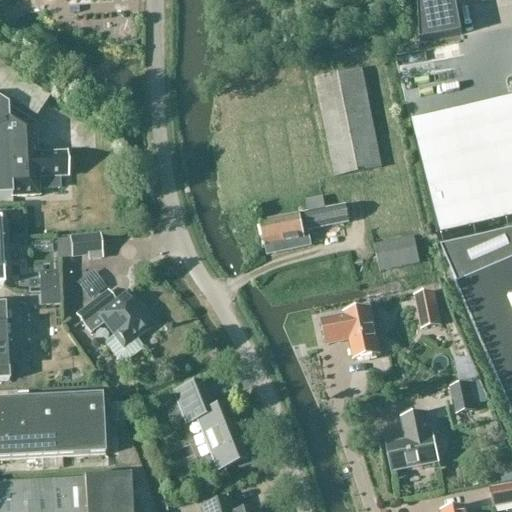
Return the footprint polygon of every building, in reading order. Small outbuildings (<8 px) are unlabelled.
[(462,36),(455,0),(417,0),(420,44),(462,36)] [(0,91),(35,114),(48,96),(2,69),(0,65),(0,91)] [(335,179),(382,170),(362,72),(315,81),(335,179)] [(511,226),(511,99),(411,123),(438,244),(511,226)] [(0,105),(0,199),(10,200),(38,198),(38,180),(66,179),(65,155),(37,156),(35,128),(6,110),(0,105)] [(104,154),(71,154),(73,235),(106,235),(104,154)] [(265,249),(276,247),(278,256),(307,250),(303,234),(350,225),(347,208),(326,213),(323,199),(307,203),(309,216),(261,226),(265,249)] [(98,239),(56,244),(58,260),(88,257),(89,264),(101,262),(98,239)] [(380,275),(420,266),(414,239),(374,247),(380,275)] [(511,265),(457,289),(511,415),(511,265)] [(413,300),(420,333),(440,329),(433,296),(413,300)] [(76,318),(91,338),(105,327),(124,350),(152,328),(127,297),(107,313),(98,301),(76,318)] [(344,317),(321,322),(326,347),(349,342),(353,363),(380,357),(371,310),(344,315),(344,317)] [(219,456),(224,469),(246,460),(225,408),(212,414),(200,386),(173,397),(185,426),(203,418),(208,430),(203,432),(214,458),(219,456)] [(451,390),(456,417),(476,413),(470,386),(451,390)] [(0,464),(103,459),(100,400),(0,405),(0,464)] [(406,443),(386,447),(392,474),(439,465),(433,438),(432,438),(427,415),(402,420),(406,443)] [(133,511),(132,478),(86,481),(86,482),(0,485),(0,511),(133,511)] [(511,486),(490,491),(494,509),(511,505),(511,486)] [(232,511),(229,501),(202,508),(202,511),(257,511),(257,510),(248,511),(232,511)]
